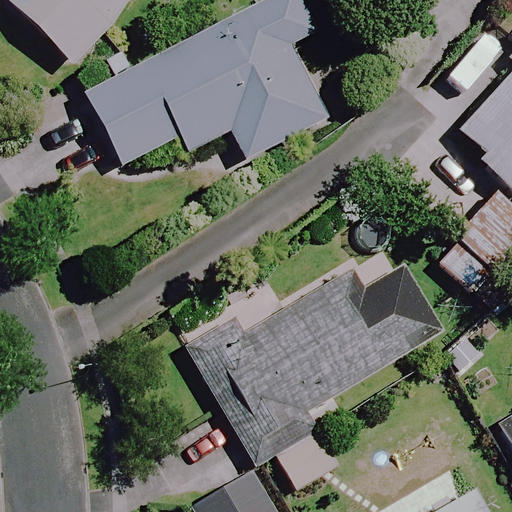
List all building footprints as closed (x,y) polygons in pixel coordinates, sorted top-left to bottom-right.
[(0,0),(0,14),(65,72),(128,0),(0,0)] [(308,37),(288,0),(273,0),(78,104),(115,173),(168,144),(178,161),(223,137),(239,167),(320,124),(281,52),(308,37)] [(511,67),(481,101),(443,143),(511,205),(511,67)] [(511,278),(511,220),(489,202),(432,273),(452,289),(483,314),(511,278)] [(266,459),(309,435),(300,419),(432,341),(382,256),(360,269),(352,256),(230,327),(238,341),(187,371),(246,471),(266,459)] [(511,417),(490,431),(511,468),(511,417)] [(262,511),(246,480),(184,511),(262,511)] [(473,511),(466,499),(444,511),(473,511)]
